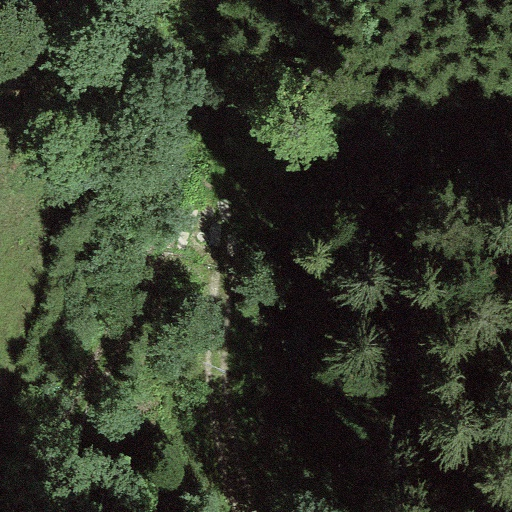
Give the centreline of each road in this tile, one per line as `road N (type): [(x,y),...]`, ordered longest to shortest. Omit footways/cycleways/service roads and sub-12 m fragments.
road 1 (track): [(511,102),(274,176),(218,202),(161,271),(24,511)]
road 2 (track): [(218,202),(221,398),(250,511)]
